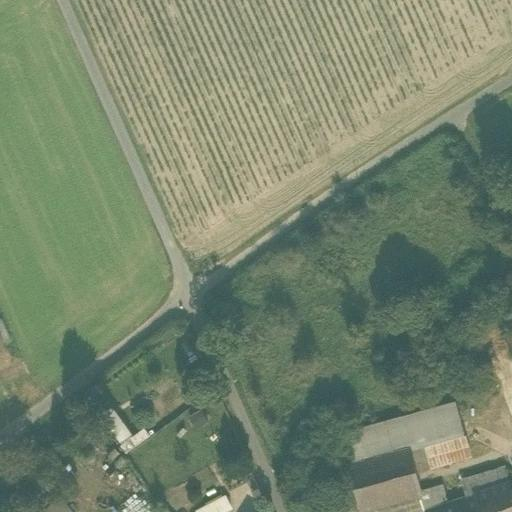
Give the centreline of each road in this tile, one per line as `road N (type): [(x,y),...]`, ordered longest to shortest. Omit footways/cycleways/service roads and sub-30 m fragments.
road 1 (unclassified): [(190,295),(327,196),(511,80)]
road 2 (track): [(190,295),(61,0)]
road 3 (unclassified): [(0,438),(190,295)]
road 4 (residential): [(275,511),(190,295)]
